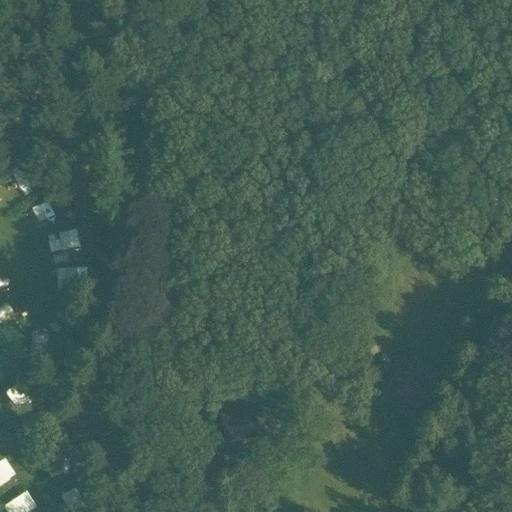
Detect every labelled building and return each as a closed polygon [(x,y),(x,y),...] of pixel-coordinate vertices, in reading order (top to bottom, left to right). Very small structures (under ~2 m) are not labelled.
[(420,410),(440,374),(415,360),(395,395),(420,410)] [(27,378),(11,390),(22,405),(34,396),(38,393),(34,388),(27,378)] [(255,412),(220,418),(224,444),(260,437),(255,412)] [(44,416),(30,423),(38,440),(52,433),(56,431),(48,414),(44,416)] [(62,453),(48,460),(57,477),(70,470),(75,467),(66,451),(62,453)] [(0,465),(0,486),(10,480),(0,465)] [(79,488),(67,494),(75,511),(88,504),(93,502),(84,485),(79,488)] [(30,511),(21,497),(4,509),(6,511),(30,511)]
